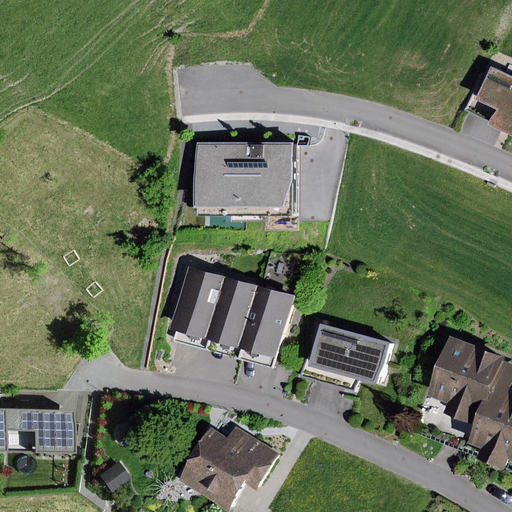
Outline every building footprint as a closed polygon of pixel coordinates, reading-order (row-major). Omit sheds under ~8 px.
[(511,136),(511,76),(493,68),(481,92),(476,89),(466,111),(491,123),(490,126),(511,136)] [(295,216),(295,143),(199,143),(196,159),(196,208),(199,208),(199,217),(295,216)] [(282,264),(277,263),(274,273),(279,275),(282,264)] [(227,277),(190,266),(172,329),(209,340),(227,277)] [(259,286),(227,277),(209,340),(241,349),(259,286)] [(295,296),(259,286),(241,349),(277,359),(295,296)] [(391,343),(315,322),(300,377),(356,393),(359,380),(380,386),(391,343)] [(511,378),(511,358),(450,335),(428,396),(448,403),(445,413),(472,423),(475,414),(481,416),(471,443),(484,448),(480,458),(507,469),(511,458),(511,391),(508,390),(511,378)] [(0,408),(0,452),(75,453),(76,410),(0,408)] [(236,438),(218,427),(185,483),(233,511),(240,511),(256,486),(265,491),(287,455),(242,427),(236,438)] [(131,479),(119,462),(100,476),(112,492),(131,479)]
